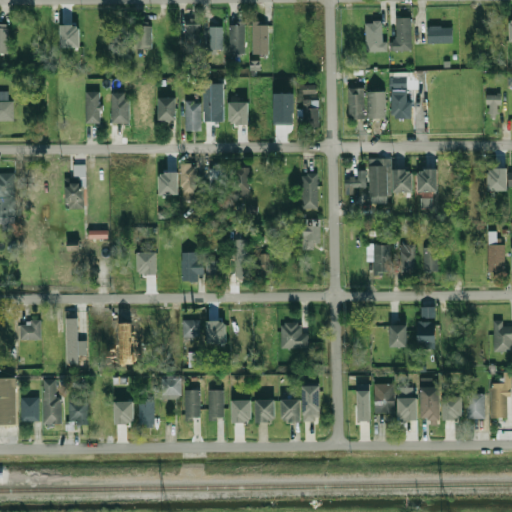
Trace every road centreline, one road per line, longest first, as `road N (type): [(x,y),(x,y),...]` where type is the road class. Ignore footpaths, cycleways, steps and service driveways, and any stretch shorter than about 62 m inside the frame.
road 1 (residential): [(0,451),(511,445)]
road 2 (residential): [(0,149),(511,146)]
road 3 (residential): [(0,299),(511,297)]
road 4 (residential): [(340,446),(332,0)]
